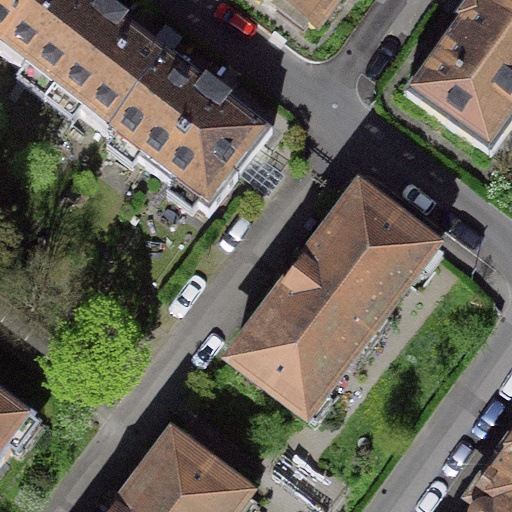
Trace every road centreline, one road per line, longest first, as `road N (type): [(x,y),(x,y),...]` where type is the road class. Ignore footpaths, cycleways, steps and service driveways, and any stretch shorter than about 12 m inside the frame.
road 1 (residential): [(183,0),(511,249)]
road 2 (residential): [(401,511),(511,354)]
